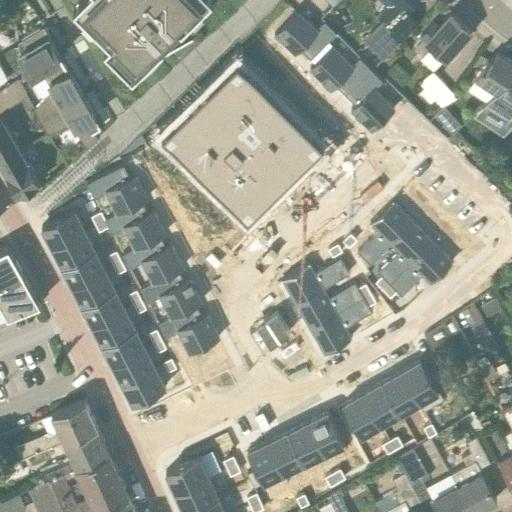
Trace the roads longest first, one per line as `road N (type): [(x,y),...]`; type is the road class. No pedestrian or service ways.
road 1 (residential): [(264,388),(280,406),(421,327),(504,255),(504,219),(408,122),(381,143)]
road 2 (residential): [(264,388),(225,289),(264,263),(381,143)]
road 3 (residential): [(0,193),(136,451)]
road 4 (residential): [(136,451),(264,388)]
